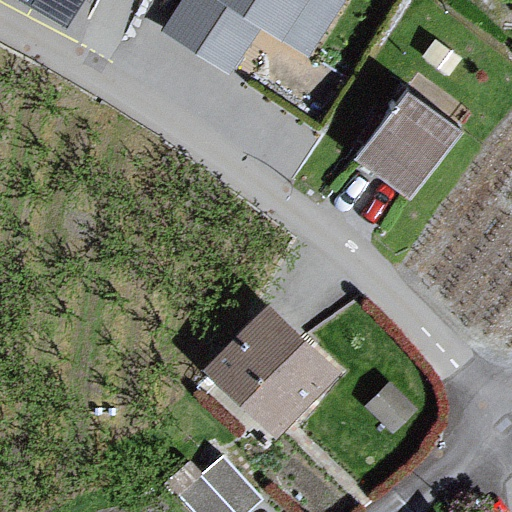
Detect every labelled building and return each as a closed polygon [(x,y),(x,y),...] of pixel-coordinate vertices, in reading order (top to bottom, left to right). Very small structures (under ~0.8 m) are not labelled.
[(12,0),(56,29),(70,0),(12,0)] [(176,0),(160,33),(220,77),(256,29),(307,60),(342,0),(176,0)] [(393,91),(348,160),(399,199),(447,131),(393,91)] [(248,306),(191,372),(271,443),(325,371),(248,306)] [(177,480),(207,511),(236,511),(265,484),(219,438),(177,480)]
